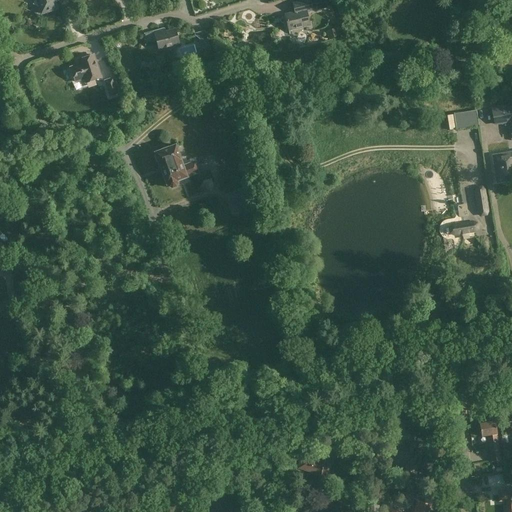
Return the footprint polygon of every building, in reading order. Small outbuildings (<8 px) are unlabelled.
[(35,0),(33,4),(39,7),(41,13),(57,8),(55,2),(59,1),(59,2),(66,0),(35,0)] [(306,0),(292,3),(294,13),(285,15),(289,30),(310,25),(307,12),(313,11),(309,0),(306,0)] [(325,0),(314,0),(317,10),(327,8),(325,0)] [(337,28),(326,31),(328,39),(340,36),(337,28)] [(146,43),(156,40),(159,50),(170,46),(171,48),(180,46),(175,29),(160,33),(159,29),(150,31),(150,32),(144,34),(145,37),(144,40),(146,41),(146,43)] [(198,58),(200,63),(204,65),(209,64),(211,59),(210,55),(206,52),(201,53),(198,58)] [(101,77),(94,55),(78,60),(79,64),(70,67),(75,82),(84,78),(86,83),(101,77)] [(110,96),(118,93),(113,78),(104,81),(110,96)] [(476,110),(454,113),(456,130),(479,127),(476,110)] [(176,145),(154,153),(160,167),(161,167),(164,176),(163,178),(164,181),(166,182),(167,184),(169,184),(170,187),(172,188),(176,187),(178,184),(176,181),(198,173),(194,162),(183,166),(180,159),(181,159),(176,145)] [(511,152),(493,156),(496,174),(497,180),(503,179),(511,177),(511,152)] [(237,196),(244,214),(259,208),(253,191),(255,190),(252,184),(237,190),(239,195),(237,196)] [(478,212),(481,216),(486,215),(488,211),(485,190),(482,187),(476,188),(475,192),(478,212)] [(478,229),(477,223),(472,222),(453,225),(449,228),(450,234),(454,235),(474,232),(478,229)] [(495,422),(479,425),(481,437),(487,436),(491,462),(501,461),(497,434),(495,422)] [(406,465),(405,470),(416,474),(425,445),(412,441),(408,454),(393,449),(389,460),(406,465)] [(364,460),(362,445),(350,447),(353,462),(364,460)] [(386,462),(390,450),(379,447),(376,458),(386,462)] [(333,452),(320,449),(317,461),(301,457),(298,468),(315,473),(314,478),(325,481),(333,452)] [(511,511),(511,491),(498,492),(499,501),(505,501),(506,511),(505,511),(504,511),(511,511)] [(414,511),(398,511),(397,511),(428,511),(430,505),(418,501),(414,511)] [(326,511),(342,511),(344,507),(329,502),(326,511)]
